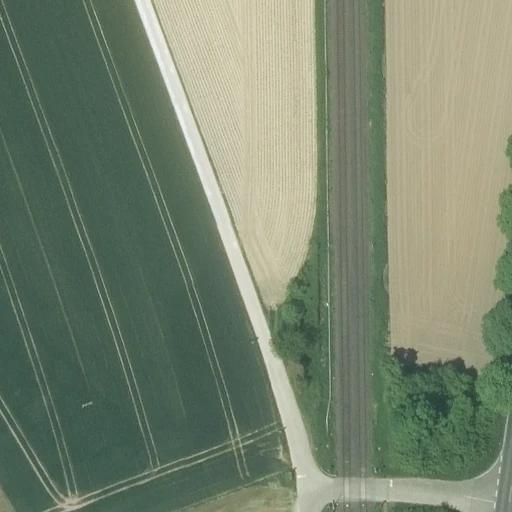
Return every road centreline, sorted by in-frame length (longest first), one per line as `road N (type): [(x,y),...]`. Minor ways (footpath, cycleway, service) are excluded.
road 1 (track): [(140,0),(315,499)]
road 2 (unclassified): [(310,511),(321,494),(346,491),(508,507)]
